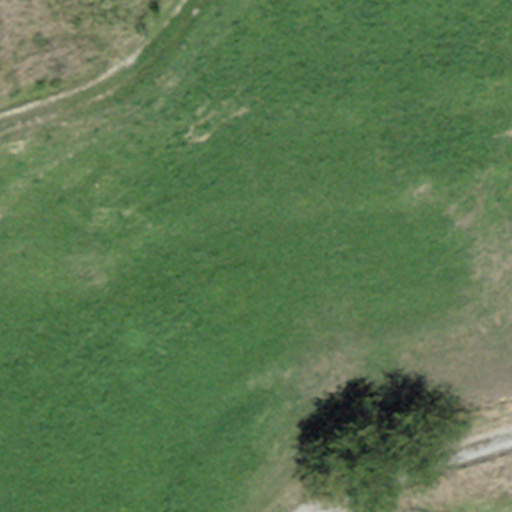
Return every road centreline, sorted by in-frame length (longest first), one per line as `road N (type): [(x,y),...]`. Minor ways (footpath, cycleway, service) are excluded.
road 1 (track): [(0,136),(155,83),(241,0)]
road 2 (track): [(321,511),(511,436)]
